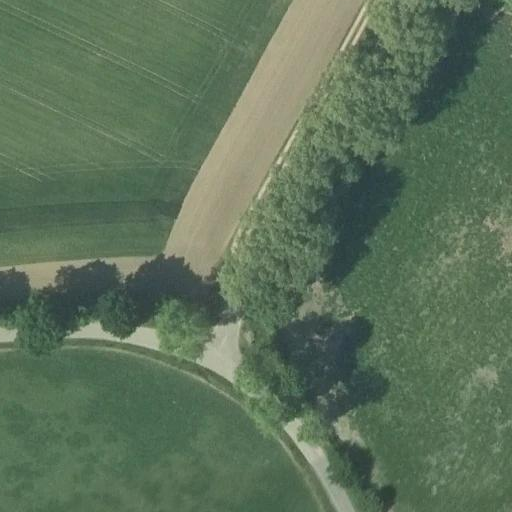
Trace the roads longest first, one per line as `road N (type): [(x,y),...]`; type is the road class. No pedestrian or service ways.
road 1 (unclassified): [(209,352),(407,0)]
road 2 (unclassified): [(347,511),(280,400),(209,352)]
road 3 (unclassified): [(0,333),(102,326),(167,334),(209,352)]
